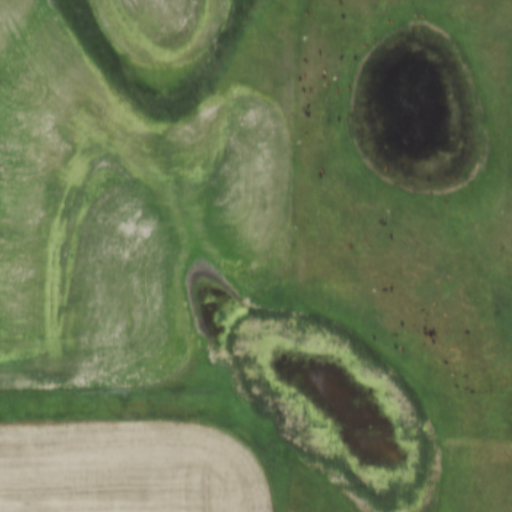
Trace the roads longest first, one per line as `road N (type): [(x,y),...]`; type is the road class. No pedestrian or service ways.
road 1 (track): [(295,423),(299,0)]
road 2 (track): [(0,424),(295,423)]
